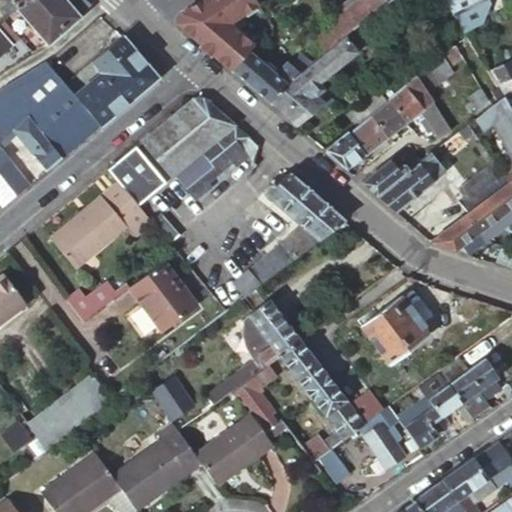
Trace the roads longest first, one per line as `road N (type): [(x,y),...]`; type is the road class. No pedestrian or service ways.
road 1 (residential): [(511,288),(425,257),(195,68)]
road 2 (residential): [(0,230),(195,68)]
road 3 (residential): [(511,409),(368,511)]
road 4 (unknown): [(112,0),(0,80)]
